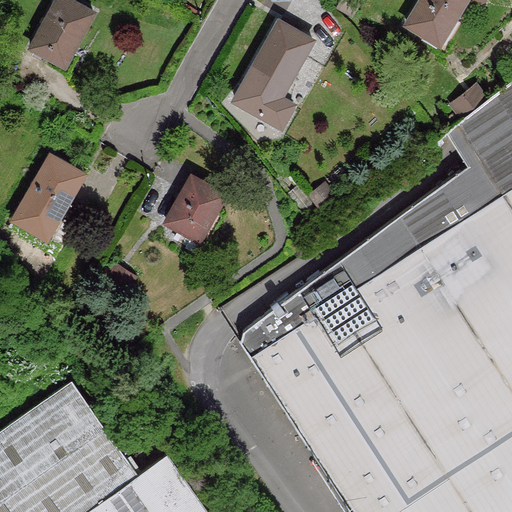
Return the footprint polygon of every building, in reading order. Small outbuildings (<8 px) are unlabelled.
[(97,11),(76,0),(57,0),(33,43),(68,63),(97,11)] [(409,0),(402,11),(432,28),(449,0),(409,0)] [(311,28),(279,11),(237,91),(282,115),(293,94),(281,87),(311,30),(311,28)] [(511,85),(460,124),(467,136),(481,159),(483,158),(495,178),(502,175),(511,180),(511,85)] [(17,218),(49,236),(69,201),(86,172),(54,155),(17,218)] [(257,321),(254,333),(366,511),(511,511),(511,180),(502,175),(495,178),(483,158),(481,159),(257,321)] [(228,188),(195,171),(170,216),(202,234),(228,188)] [(69,201),(49,236),(62,243),(64,243),(84,210),(69,201)] [(0,511),(75,511),(134,469),(65,377),(0,425),(0,511)] [(134,469),(75,511),(207,511),(177,472),(159,450),(134,469)]
